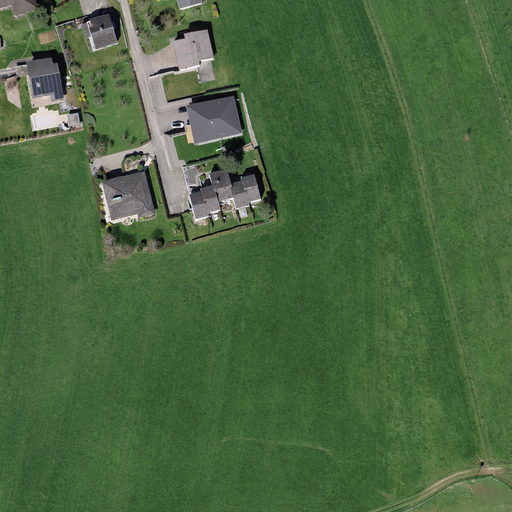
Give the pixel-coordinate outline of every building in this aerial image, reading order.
[(32,0),(0,0),(0,11),(14,7),(18,20),(37,14),(32,0)] [(199,0),(176,0),(180,13),(201,7),(199,0)] [(115,47),(109,21),(84,28),(87,40),(91,39),(95,52),(115,47)] [(213,62),(208,36),(186,41),(187,45),(174,48),(180,74),(199,70),(198,65),(213,62)] [(55,58),(25,65),(34,99),(49,95),(51,103),(66,100),(60,77),(55,58)] [(240,132),(232,97),(187,107),(195,142),(240,132)] [(221,206),(235,202),(232,192),(226,175),(212,179),(216,192),(221,206)] [(145,178),(105,187),(112,221),(140,215),(141,218),(153,216),(145,178)] [(253,181),(242,185),(243,188),(250,207),(261,203),(253,181)] [(250,207),(243,188),(232,192),(235,202),(239,214),(251,210),(250,207)] [(221,206),(216,192),(204,196),(211,218),(224,214),(221,206)] [(211,218),(204,196),(192,200),(200,222),(211,218)]
